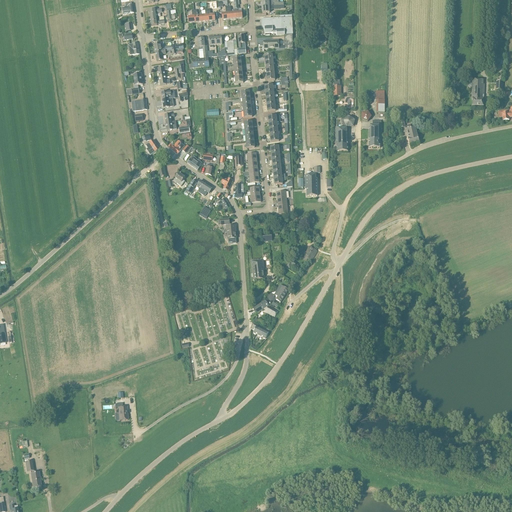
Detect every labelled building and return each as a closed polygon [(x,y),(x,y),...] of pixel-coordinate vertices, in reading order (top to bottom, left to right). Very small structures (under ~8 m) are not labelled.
[(132,6),(131,3),(126,4),(126,7),(125,8),(125,9),(122,10),(122,15),(129,14),(134,14),(133,6),(132,6)] [(149,11),(150,18),(156,17),(155,14),(162,13),(161,9),(155,10),(149,11)] [(293,36),(293,32),(292,18),(292,15),(280,16),(280,18),(262,19),(263,29),(264,29),(265,34),(276,33),(277,36),(284,36),(293,36)] [(156,17),(150,18),(152,26),(157,26),(157,25),(165,24),(164,20),(157,22),(156,17)] [(284,36),(284,41),(285,50),(293,49),(293,36),(284,36)] [(315,39),(314,42),(324,44),(324,45),(326,45),(327,41),(326,41),(327,38),(319,36),(318,40),(315,39)] [(193,61),(193,65),(189,65),(190,69),(194,69),(209,68),(208,59),(207,44),(205,44),(204,39),(198,40),(199,46),(199,50),(202,50),(203,59),(193,61)] [(279,49),(279,41),(263,41),(264,50),(279,49)] [(225,44),(225,48),(226,48),(226,51),(228,51),(228,54),(226,54),(226,56),(237,55),(237,50),(234,50),(233,42),(227,42),(227,44),(225,44)] [(139,55),(138,43),(133,44),(133,45),(129,45),(130,56),(134,55),(134,56),(139,55)] [(154,45),(155,53),(165,52),(165,49),(161,50),(160,44),(154,45)] [(165,52),(155,53),(157,62),(163,61),(162,55),(166,54),(165,52)] [(175,71),(175,75),(179,74),(185,73),(183,66),(175,68),(175,71)] [(158,69),(159,77),(165,76),(164,71),(168,70),(168,68),(166,68),(166,67),(164,67),(164,68),(158,69)] [(131,90),(127,91),(127,96),(139,94),(139,89),(138,89),(138,86),(143,85),(141,74),(133,75),(135,90),(131,90)] [(165,76),(159,77),(160,86),(166,85),(170,84),(170,83),(170,80),(167,80),(167,81),(166,82),(165,76)] [(234,83),(234,87),(239,86),(238,84),(243,83),(243,77),(235,78),(235,83),(234,83)] [(471,99),(472,99),(472,107),(473,107),(473,106),(482,107),(483,107),(484,99),(485,85),(483,85),(483,80),(472,80),(471,99)] [(341,97),(341,86),(333,87),(333,97),(341,97)] [(167,92),(161,93),(162,101),(168,100),(172,99),(176,99),(174,91),(171,92),(167,92)] [(376,101),(376,113),(385,113),(385,101),(384,91),(376,91),(376,101)] [(168,100),(162,101),(164,109),(168,108),(173,107),(172,99),(168,100)] [(135,102),(136,112),(147,110),(146,100),(135,102)] [(498,111),(498,118),(502,117),(503,121),(509,121),(509,118),(511,118),(511,117),(511,116),(511,108),(510,109),(510,110),(498,111)] [(361,111),(362,114),(362,121),(368,122),(372,117),(368,112),(367,109),(361,111)] [(170,115),(165,115),(166,123),(171,123),(171,118),(175,118),(174,114),(170,115)] [(344,128),(346,127),(346,128),(353,127),(355,121),(349,117),(348,116),(347,115),(341,120),(344,128)] [(369,130),(369,148),(380,148),(380,140),(381,140),(381,121),(373,121),(373,126),(370,126),(370,130),(369,130)] [(171,123),(166,123),(167,131),(173,131),(177,130),(175,122),(171,123)] [(406,127),(407,130),(409,138),(408,138),(410,145),(419,143),(417,136),(415,128),(411,129),(411,126),(406,127)] [(348,152),(348,133),(347,133),(347,129),(335,129),(336,143),(337,143),(337,152),(348,152)] [(153,141),(149,144),(146,146),(148,149),(146,150),(150,156),(160,150),(153,141)] [(168,147),(171,150),(177,155),(184,147),(178,141),(174,146),(171,143),(168,147)] [(247,155),(248,162),(257,161),(256,154),(247,155)] [(189,160),(187,163),(187,164),(198,171),(200,167),(200,166),(202,163),(198,160),(198,161),(197,160),(193,157),(191,156),(188,159),(189,160)] [(257,161),(248,162),(248,169),(258,168),(257,161)] [(208,164),(205,175),(211,177),(214,166),(208,164)] [(258,168),(248,169),(249,177),(259,176),(258,168)] [(165,182),(167,188),(169,188),(173,188),(173,185),(175,185),(176,183),(181,187),(185,182),(183,180),(185,178),(179,174),(175,179),(174,181),(172,182),(172,180),(168,181),(165,182)] [(318,196),(317,179),(316,179),(316,175),(305,175),(305,190),(306,190),(307,197),(318,196)] [(259,176),(249,177),(250,184),(259,183),(259,176)] [(223,189),(228,191),(233,181),(228,179),(227,181),(223,179),(221,183),(225,185),(223,189)] [(192,181),(188,188),(186,191),(191,195),(195,189),(194,188),(197,184),(192,181)] [(201,181),(197,186),(201,189),(198,193),(202,196),(205,191),(209,194),(212,189),(208,186),(201,181)] [(234,193),(236,193),(236,194),(235,194),(235,199),(242,199),(242,194),(244,194),(243,185),(243,183),(240,183),(240,185),(235,186),(235,190),(234,190),(234,193)] [(259,188),(250,189),(251,196),(260,195),(259,188)] [(276,193),(277,200),(286,199),(286,192),(276,193)] [(260,195),(251,196),(252,204),(261,203),(260,195)] [(225,199),(217,204),(223,213),(230,208),(225,199)] [(286,199),(277,200),(278,207),(287,206),(286,199)] [(287,206),(278,207),(279,215),(288,214),(287,206)] [(237,239),(235,226),(226,227),(228,240),(237,239)] [(317,251),(308,247),(305,253),(304,252),(300,250),(298,255),(302,256),(302,255),(304,256),(302,260),(307,262),(308,259),(312,261),(317,251)] [(257,261),(260,256),(257,250),(251,253),(251,259),(257,261)] [(253,281),(265,280),(263,264),(262,264),(262,261),(251,261),(253,281)] [(277,292),(275,295),(280,299),(281,298),(283,299),(284,297),(288,290),(281,286),(277,293),(277,292)] [(257,314),(263,310),(266,311),(265,313),(275,318),(278,312),(269,307),(268,308),(267,307),(269,306),(265,301),(253,309),(257,314)] [(265,339),(268,333),(253,325),(251,330),(255,332),(254,334),(265,339)] [(122,404),(115,405),(116,409),(118,408),(119,421),(128,420),(127,407),(123,408),(122,404)] [(25,462),(25,464),(27,473),(30,472),(31,474),(33,488),(41,487),(40,480),(41,480),(41,478),(40,478),(39,473),(34,474),(34,472),(32,461),(25,462)]
